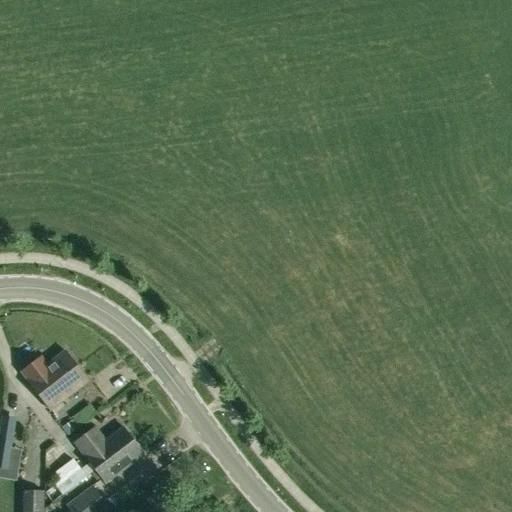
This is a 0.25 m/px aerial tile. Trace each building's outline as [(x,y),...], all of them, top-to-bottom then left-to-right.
[(47,365),(37,372),(31,365),(21,373),(39,395),(77,367),(78,366),(65,350),(47,365)] [(89,382),(77,367),(39,395),(38,396),(50,412),(89,382)] [(72,420),(62,428),(68,436),(77,428),(72,420)] [(87,467),(91,473),(95,470),(135,440),(124,427),(105,441),(104,442),(94,429),(75,443),(85,456),(91,464),(87,467)] [(0,468),(7,470),(13,435),(0,432),(0,468)] [(95,470),(91,473),(97,480),(101,477),(106,483),(145,454),(135,440),(95,470)] [(56,473),(61,478),(54,484),(63,496),(87,477),(74,459),(56,473)] [(106,511),(111,509),(93,485),(67,506),(71,511),(106,511)] [(23,511),(45,511),(46,491),(24,490),(23,511)]
